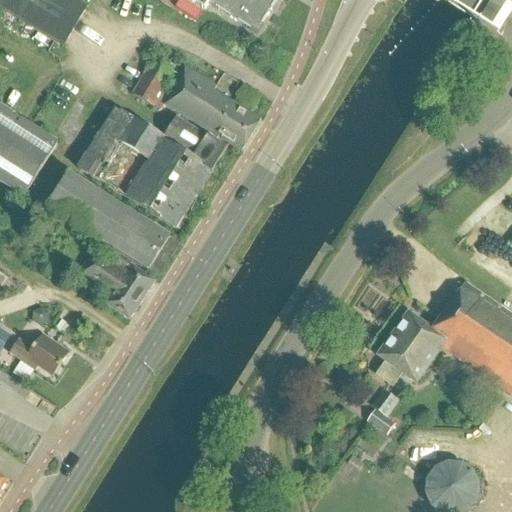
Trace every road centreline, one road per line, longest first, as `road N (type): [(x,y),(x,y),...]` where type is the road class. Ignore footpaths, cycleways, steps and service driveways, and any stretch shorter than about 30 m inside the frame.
road 1 (primary): [(50,511),(312,98),(362,0)]
road 2 (tertiary): [(228,511),(242,490),(270,387),(392,202),(485,125)]
